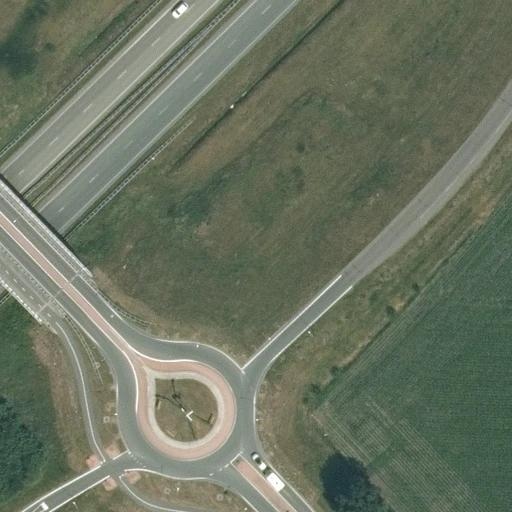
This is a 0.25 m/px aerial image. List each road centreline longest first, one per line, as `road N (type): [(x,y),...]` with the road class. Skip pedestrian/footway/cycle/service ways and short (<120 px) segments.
road 1 (trunk): [(242,398),(268,352),(472,152),(511,99)]
road 2 (trunk): [(0,269),(274,0)]
road 3 (primary): [(242,398),(233,374),(209,355),(158,350),(128,336),(0,204)]
road 4 (primary): [(0,236),(117,359),(129,432),(151,459)]
road 5 (trunk): [(198,0),(0,194)]
road 6 (trunk): [(35,511),(110,467),(151,459)]
